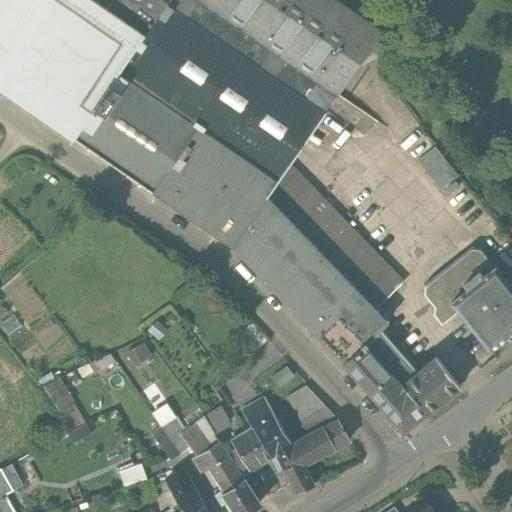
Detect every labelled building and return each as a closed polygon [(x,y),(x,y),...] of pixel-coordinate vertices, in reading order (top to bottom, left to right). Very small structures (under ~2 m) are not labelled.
[(0,0),(0,89),(73,140),(117,78),(122,69),(121,69),(143,38),(106,9),(92,0),(0,0)] [(92,0),(106,9),(112,0),(92,0)] [(162,0),(112,0),(106,9),(143,38),(167,3),(162,0)] [(195,133),(274,187),(289,165),(338,97),(195,0),(170,0),(168,4),(167,3),(143,38),(121,69),(122,69),(117,78),(195,133)] [(195,0),(338,97),(382,30),(368,7),(361,0),(195,0)] [(117,78),(73,140),(152,194),(195,133),(117,78)] [(232,249),(266,199),(274,187),(195,133),(152,194),(232,249)] [(417,163),(440,192),(458,179),(435,149),(417,163)] [(404,284),(289,165),(274,187),(266,199),(376,311),(404,284)] [(380,330),(387,323),(376,311),(266,199),(232,249),(344,365),(363,348),(361,346),(365,343),(367,344),(381,331),(380,330)] [(482,278),(494,268),(481,250),(472,249),(424,287),(424,297),(434,309),(433,317),(441,328),(458,313),(450,303),(467,290),(463,285),(478,273),(482,278)] [(511,289),(495,268),(494,268),(482,278),(478,273),(463,285),(467,290),(450,303),(458,313),(488,350),(511,330),(511,289)] [(13,317),(0,326),(0,328),(7,338),(21,329),(13,317)] [(158,342),(166,332),(155,323),(147,333),(158,342)] [(258,350),(267,342),(252,324),(243,333),(258,350)] [(361,346),(363,348),(344,365),(343,366),(403,433),(426,416),(402,387),(418,374),(381,331),(367,344),(365,343),(361,346)] [(150,359),(143,345),(125,355),(132,368),(150,359)] [(111,355),(77,371),(82,381),(116,364),(111,355)] [(418,374),(402,387),(426,416),(460,388),(435,360),(418,374)] [(270,379),(277,390),(293,380),(286,369),(270,379)] [(69,430),(84,423),(58,380),(39,389),(69,430)] [(309,425),(314,433),(337,420),(306,387),(287,398),(304,428),(309,425)] [(283,471),(283,472),(294,466),(293,464),(300,461),(292,446),(264,399),(243,412),(253,429),(271,459),(270,460),(274,466),(279,473),(283,471)] [(190,448),(196,457),(218,443),(215,436),(224,430),(228,422),(220,408),(204,417),(185,431),(168,406),(153,416),(160,427),(151,433),(170,461),(190,448)] [(314,433),(292,446),(300,461),(303,467),(329,452),(349,441),(337,420),(314,433)] [(236,450),(227,457),(241,478),(270,460),(271,459),(253,429),(231,442),(236,450)] [(201,473),(209,468),(227,457),(218,443),(196,457),(193,459),(201,473)] [(241,478),(227,457),(209,468),(223,493),(243,481),(241,478)] [(294,466),(283,472),(290,482),(291,481),(298,494),(314,486),(309,479),(303,467),(300,461),(293,464),(294,466)] [(146,480),(141,466),(120,473),(124,487),(146,480)] [(0,511),(12,511),(4,497),(22,487),(13,470),(0,476),(0,511)] [(165,482),(181,511),(193,511),(203,507),(200,503),(185,473),(165,482)] [(243,481),(223,493),(221,494),(233,511),(248,511),(260,505),(243,481)]
